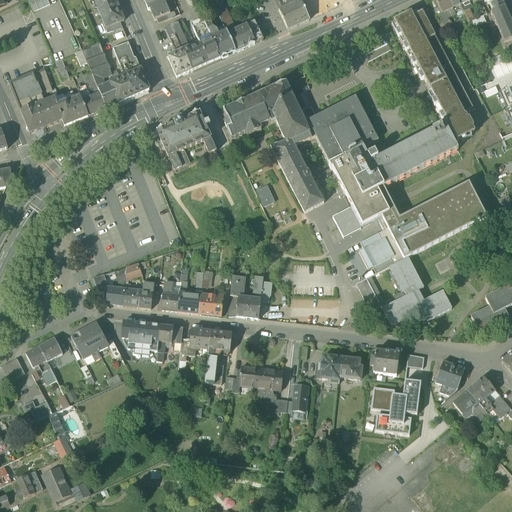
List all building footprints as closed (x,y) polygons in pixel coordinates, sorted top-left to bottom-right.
[(39,11),(34,0),(33,0),(28,2),(33,13),(39,11)] [(34,0),(39,11),(44,8),(40,0),(34,0)] [(50,6),(47,0),(40,0),(44,8),(50,6)] [(93,0),(98,11),(117,4),(115,0),(93,0)] [(150,11),(154,21),(157,20),(167,16),(170,15),(164,0),(162,1),(146,7),(148,12),(150,11)] [(273,0),(279,12),(286,9),(281,0),(273,0)] [(292,0),(281,0),(286,9),(295,4),(292,0)] [(309,21),(309,22),(356,0),(298,0),(300,2),(309,21)] [(429,0),(426,1),(432,12),(439,9),(434,0),(429,0)] [(434,0),(439,9),(441,15),(453,10),(460,7),(456,0),(434,0)] [(479,0),(475,0),(472,2),(475,8),(482,5),(479,0)] [(489,5),(493,12),(503,7),(499,0),(492,0),(488,2),(489,5)] [(279,12),(288,31),(309,21),(300,2),(295,4),(286,9),(279,12)] [(460,7),(463,13),(469,11),(473,9),(470,3),(466,4),(460,7)] [(98,11),(105,30),(111,27),(120,24),(121,23),(124,22),(117,4),(98,11)] [(215,9),(223,28),(227,36),(240,30),(239,30),(235,31),(224,5),(215,9)] [(453,10),(455,16),(457,19),(465,16),(463,13),(460,7),(453,10)] [(511,40),(511,26),(503,7),(493,12),(490,13),(491,14),(504,44),(511,40)] [(455,16),(453,10),(441,15),(439,9),(432,12),(441,29),(450,25),(447,19),(455,16)] [(474,21),(469,11),(463,13),(465,16),(468,24),(472,22),(474,21)] [(453,137),(456,143),(474,133),(472,128),(473,128),(468,119),(467,120),(465,116),(464,117),(463,114),(472,109),(421,13),(412,18),(410,14),(393,23),(398,32),(396,33),(398,39),(401,37),(406,46),(403,48),(406,53),(408,52),(413,61),(411,62),(413,68),(416,66),(421,75),(418,77),(421,82),(424,81),(434,101),(432,102),(434,107),(437,106),(442,115),(439,116),(442,122),(444,120),(446,124),(451,133),(453,137)] [(157,20),(159,25),(169,21),(167,16),(157,20)] [(472,25),(474,28),(485,22),(483,17),(474,21),(472,22),(472,25)] [(235,54),(227,36),(223,28),(219,31),(217,32),(213,31),(210,23),(205,26),(212,42),(221,60),(235,54)] [(247,27),(255,45),(263,42),(258,30),(256,25),(255,25),(255,23),(247,27)] [(111,27),(113,32),(122,28),(120,24),(111,27)] [(171,26),(171,27),(183,52),(188,50),(189,52),(195,49),(193,44),(187,47),(181,32),(180,32),(177,24),(171,26)] [(193,44),(195,49),(199,48),(212,42),(205,26),(204,24),(193,29),(198,42),(193,44)] [(180,54),(183,52),(171,27),(165,30),(173,48),(175,52),(179,52),(180,54)] [(235,54),(248,49),(255,46),(255,45),(247,27),(240,30),(227,36),(235,54)] [(212,42),(199,48),(207,66),(221,60),(212,42)] [(94,80),(98,90),(105,87),(101,77),(108,75),(109,77),(112,76),(102,51),(99,44),(82,52),(87,65),(92,76),(94,80)] [(114,50),(125,78),(141,71),(136,59),(134,59),(128,44),(114,50)] [(203,68),(207,66),(199,48),(195,49),(189,52),(188,50),(183,52),(192,73),(203,68)] [(81,68),(87,65),(82,52),(75,55),(81,68)] [(177,80),(192,73),(183,52),(180,54),(168,59),(177,80)] [(503,61),(500,56),(490,61),(493,67),(503,61)] [(55,63),(63,82),(69,80),(62,61),(55,63)] [(504,76),(509,74),(504,63),(499,65),(504,76)] [(34,75),(42,97),(52,93),(50,86),(44,71),(34,75)] [(141,71),(125,78),(134,99),(149,92),(141,71)] [(59,123),(63,122),(55,100),(55,99),(44,103),(42,97),(34,75),(9,85),(20,113),(29,136),(36,133),(38,137),(39,138),(44,136),(45,134),(43,130),(59,124),(59,123)] [(88,118),(106,111),(98,90),(94,80),(92,76),(84,80),(86,87),(87,87),(92,98),(82,102),(88,118)] [(123,104),(134,99),(125,78),(114,83),(123,104)] [(106,111),(123,104),(114,83),(105,87),(98,90),(106,111)] [(279,131),(284,141),(290,138),(292,142),(309,134),(304,124),(299,113),(285,84),(280,86),(263,94),(261,94),(261,95),(250,100),(241,104),(229,110),(229,109),(223,112),(229,125),(225,127),(231,141),(236,139),(246,134),(247,137),(261,131),(260,128),(269,124),(269,123),(275,121),(280,131),(279,131)] [(87,87),(86,87),(77,90),(80,98),(82,102),(92,98),(87,87)] [(495,87),(484,93),(487,98),(497,93),(495,87)] [(511,87),(499,93),(507,109),(506,110),(511,123),(511,87)] [(83,120),(88,118),(82,102),(80,98),(75,100),(73,93),(55,100),(63,122),(75,117),(76,119),(77,120),(81,119),(81,121),(82,120),(83,121),(83,120)] [(362,228),(377,220),(381,218),(389,214),(377,192),(383,189),(458,151),(451,138),(449,134),(444,125),(432,132),(428,134),(377,160),(374,154),(368,157),(363,149),(378,141),(372,130),(371,127),(370,125),(355,98),(318,117),(307,122),(312,133),(315,139),(329,166),(328,166),(331,171),(332,170),(352,208),(354,212),(362,228)] [(189,165),(183,151),(203,143),(209,156),(216,152),(210,139),(199,114),(191,117),(191,118),(182,122),(181,120),(173,123),(174,125),(165,130),(164,129),(157,133),(168,158),(174,171),(189,165)] [(376,122),(370,125),(371,127),(372,130),(379,128),(376,122)] [(312,133),(309,134),(292,142),(294,148),(315,139),(312,133)] [(294,148),(292,142),(290,138),(284,141),(270,147),(278,165),(304,214),(324,204),(298,155),(294,148)] [(485,157),(482,151),(474,155),(477,160),(485,157)] [(9,171),(0,173),(0,189),(6,188),(10,179),(9,171)] [(404,261),(408,259),(486,219),(468,184),(399,220),(383,189),(377,192),(389,214),(381,218),(404,261)] [(256,192),(263,209),(275,203),(267,187),(256,192)] [(508,198),(500,201),(503,208),(511,205),(508,198)] [(361,231),(350,210),(332,219),(343,240),(361,231)] [(404,261),(381,218),(377,220),(384,232),(378,235),(380,239),(384,237),(394,258),(396,257),(400,263),(404,261)] [(375,275),(376,276),(388,269),(400,263),(396,257),(394,258),(384,237),(380,239),(378,235),(360,244),(363,251),(359,253),(368,271),(372,269),(375,275)] [(382,310),(391,328),(421,312),(426,323),(451,310),(442,293),(423,302),(420,304),(415,294),(418,292),(423,289),(408,259),(404,261),(400,263),(388,269),(390,273),(389,274),(398,292),(400,291),(401,293),(402,294),(404,293),(406,297),(382,310)] [(126,271),(125,283),(142,277),(140,271),(139,265),(138,265),(126,269),(126,271)] [(118,285),(118,290),(124,291),(124,286),(125,283),(126,271),(115,274),(118,285)] [(204,272),(203,275),(203,281),(208,281),(207,290),(211,291),(213,273),(204,272)] [(93,280),(97,291),(107,287),(104,276),(95,279),(93,280)] [(371,277),(366,280),(382,310),(406,297),(404,293),(402,294),(401,293),(384,302),(371,277)] [(230,298),(238,299),(238,298),(242,299),(242,296),(243,295),(245,280),(245,279),(240,278),(232,278),(230,294),(230,298)] [(253,296),(254,300),(261,301),(263,279),(255,278),(253,296)] [(356,285),(372,316),(382,310),(366,280),(356,285)] [(161,312),(177,314),(180,294),(180,291),(172,290),(172,284),(166,284),(166,283),(165,283),(165,284),(164,284),(161,312)] [(172,283),(172,284),(172,290),(180,291),(181,291),(181,284),(174,283),(172,283)] [(143,287),(142,293),(141,310),(151,311),(154,284),(149,284),(149,287),(143,287)] [(272,285),(263,284),(258,321),(266,322),(267,316),(268,305),(269,298),(270,298),(272,285)] [(470,318),(479,335),(509,320),(504,311),(511,307),(511,285),(485,300),(488,306),(491,305),(492,307),(489,309),(470,318)] [(122,308),(124,291),(118,290),(107,289),(106,306),(122,308)] [(122,308),(138,310),(140,293),(129,292),(124,291),(122,308)] [(420,304),(423,302),(418,292),(415,294),(420,304)] [(177,314),(199,317),(201,296),(195,296),(186,295),(180,294),(177,314)] [(202,297),(201,296),(199,317),(220,319),(223,299),(205,297),(202,297)] [(230,300),(227,319),(236,318),(238,299),(230,298),(230,300)] [(258,321),(261,301),(254,300),(242,299),(238,298),(238,299),(236,318),(258,321)] [(96,324),(70,338),(83,361),(91,357),(98,353),(109,348),(96,324)] [(122,340),(123,340),(128,340),(127,349),(127,351),(157,354),(158,344),(160,327),(144,325),(144,326),(124,324),(123,331),(122,335),(122,340)] [(160,327),(158,344),(165,344),(171,345),(172,344),(173,329),(160,327)] [(191,331),(190,342),(189,350),(195,350),(209,352),(211,333),(191,331)] [(211,333),(209,352),(217,353),(230,354),(232,335),(211,333)] [(54,341),(39,349),(46,362),(47,364),(54,360),(55,360),(62,356),(55,341),(54,341)] [(121,357),(112,341),(107,344),(115,360),(121,357)] [(195,358),(195,350),(189,350),(190,342),(181,341),(181,345),(180,354),(179,362),(186,363),(186,357),(195,358)] [(164,355),(165,344),(158,344),(157,354),(156,364),(162,364),(163,355),(164,355)] [(246,356),(258,357),(259,346),(247,345),(246,356)] [(32,370),(46,362),(39,349),(25,356),(32,370)] [(217,353),(209,352),(204,391),(219,393),(222,368),(216,367),(217,353)] [(373,375),(396,378),(399,355),(398,355),(377,352),(376,352),(376,353),(375,358),(371,357),(370,368),(374,368),(373,374),(373,375)] [(102,359),(98,353),(91,357),(94,363),(102,359)] [(511,354),(502,363),(511,375),(511,354)] [(339,382),(339,379),(341,360),(332,359),(331,357),(326,357),(325,358),(322,358),(322,365),(318,365),(317,380),(339,382)] [(424,359),(408,357),(406,369),(422,371),(424,359)] [(50,370),(51,371),(59,367),(55,360),(54,360),(47,364),(50,370)] [(359,362),(341,360),(339,379),(360,382),(361,369),(358,369),(359,362)] [(2,368),(10,383),(25,376),(17,361),(2,368)] [(435,385),(442,387),(457,392),(464,371),(464,370),(463,370),(443,363),(444,363),(443,363),(435,385)] [(86,367),(80,370),(86,380),(91,378),(86,367)] [(240,388),(254,389),(256,372),(247,371),(247,370),(241,369),(240,381),(239,387),(240,388)] [(51,371),(50,370),(40,375),(47,388),(57,383),(51,371)] [(41,381),(36,372),(32,375),(36,383),(41,381)] [(256,372),(254,389),(262,390),(272,391),(281,392),(283,374),(269,372),(269,373),(256,372)] [(117,376),(112,379),(116,387),(122,384),(117,376)] [(91,378),(86,380),(89,387),(95,384),(91,378)] [(116,387),(112,379),(106,382),(110,390),(116,387)] [(225,391),(232,392),(233,380),(226,379),(225,391)] [(477,404),(478,406),(485,400),(495,392),(483,379),(467,393),(477,404)] [(240,381),(233,380),(232,392),(231,394),(239,395),(240,388),(239,387),(240,381)] [(392,397),(389,413),(389,418),(388,425),(403,427),(404,420),(405,415),(417,417),(421,385),(404,382),(402,398),(394,397),(392,397)] [(456,393),(457,392),(442,387),(439,395),(450,399),(456,394),(456,393)] [(304,414),(305,414),(307,389),(295,388),(293,404),(292,413),(293,413),(304,414)] [(392,397),(394,397),(394,392),(373,389),(371,411),(389,413),(392,397)] [(78,401),(73,390),(64,395),(70,405),(78,401)] [(272,391),(262,390),(261,397),(260,400),(273,402),(273,401),(275,401),(276,400),(274,397),(273,395),(272,391)] [(495,392),(485,400),(490,405),(500,397),(495,392)] [(462,416),(469,410),(477,404),(467,393),(452,405),(462,416)] [(70,408),(64,397),(57,400),(63,411),(70,408)] [(493,412),(500,420),(510,410),(500,397),(490,405),(494,411),(493,412)] [(494,411),(490,405),(485,400),(478,406),(487,417),(493,412),(494,411)] [(271,414),(279,415),(279,414),(286,415),(287,403),(275,401),(273,401),(273,402),(271,414)] [(30,412),(36,424),(48,418),(52,416),(46,404),(35,409),(33,403),(22,408),(24,414),(30,412)] [(478,406),(477,404),(469,410),(480,423),(487,417),(478,406)] [(303,422),(304,414),(293,413),(293,421),(303,422)] [(56,414),(48,418),(58,442),(64,439),(66,438),(56,414)] [(388,425),(389,418),(377,416),(374,433),(409,438),(411,421),(404,420),(403,427),(388,425)] [(341,441),(347,442),(348,438),(356,439),(357,435),(342,433),(341,441)] [(53,444),(61,461),(73,455),(64,439),(58,442),(53,444)] [(302,461),(293,460),(291,468),(301,469),(302,461)] [(42,477),(54,504),(70,497),(59,469),(42,477)] [(0,489),(10,485),(4,470),(0,471),(0,489)] [(160,480),(160,472),(150,472),(150,481),(160,480)] [(34,473),(26,477),(34,495),(34,496),(42,492),(34,473)] [(24,500),(34,495),(26,477),(16,482),(24,500)] [(85,484),(70,490),(76,504),(91,497),(85,484)] [(187,497),(190,494),(189,489),(185,488),(182,491),(182,495),(187,497)] [(0,511),(0,510),(9,506),(6,498),(0,500),(0,511)]
